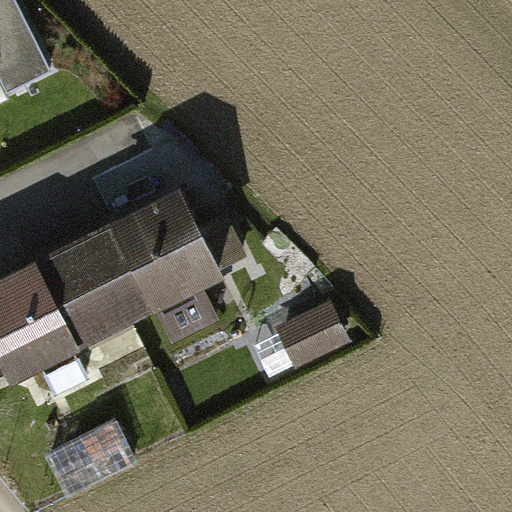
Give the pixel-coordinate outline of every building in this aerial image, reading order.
[(0,0),(0,99),(50,73),(13,0),(0,0)] [(202,222),(183,182),(82,230),(124,318),(153,304),(171,341),(216,320),(198,282),(242,261),(219,213),(202,222)] [(82,230),(0,269),(0,365),(13,390),(41,375),(55,402),(86,385),(67,348),(124,318),(82,230)] [(349,352),(326,307),(276,332),(299,377),(349,352)] [(130,418),(40,458),(61,503),(188,445),(173,410),(134,427),(130,418)]
